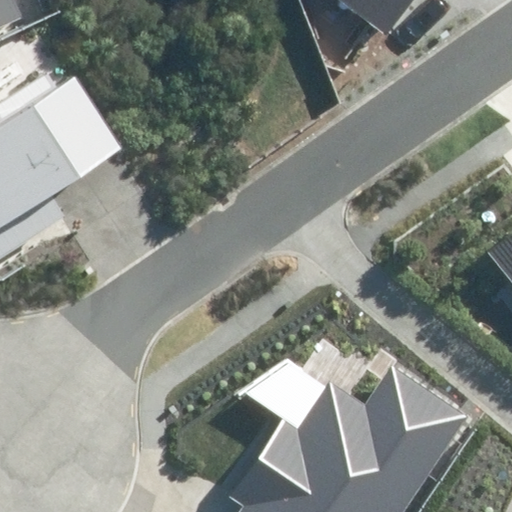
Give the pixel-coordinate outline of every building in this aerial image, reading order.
[(0,0),(0,29),(26,18),(17,0),(0,0)] [(337,0),(387,35),(412,0),(337,0)] [(0,259),(66,220),(50,194),(121,152),(77,80),(61,89),(52,75),(0,106),(0,105),(0,259)] [(511,227),(485,249),(511,283),(511,227)] [(404,511),(467,416),(391,368),(366,407),(330,383),(300,429),(280,416),(227,497),(246,509),(243,511),(404,511)]
